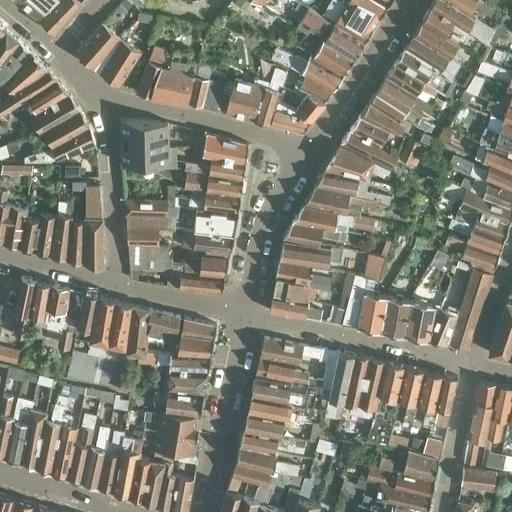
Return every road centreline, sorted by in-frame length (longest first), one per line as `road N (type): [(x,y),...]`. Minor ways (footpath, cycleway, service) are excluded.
road 1 (residential): [(470,364),(240,314)]
road 2 (residential): [(304,158),(267,136),(102,101)]
road 3 (residential): [(198,511),(240,314)]
road 4 (residential): [(304,158),(409,0)]
road 5 (residential): [(112,282),(112,173),(102,101)]
road 6 (residential): [(240,314),(265,218),(304,158)]
road 7 (residential): [(470,364),(441,511)]
road 8 (residential): [(0,4),(102,101)]
road 9 (residential): [(240,314),(112,282)]
road 10 (residential): [(117,511),(0,473)]
road 11 (residential): [(511,249),(470,364)]
